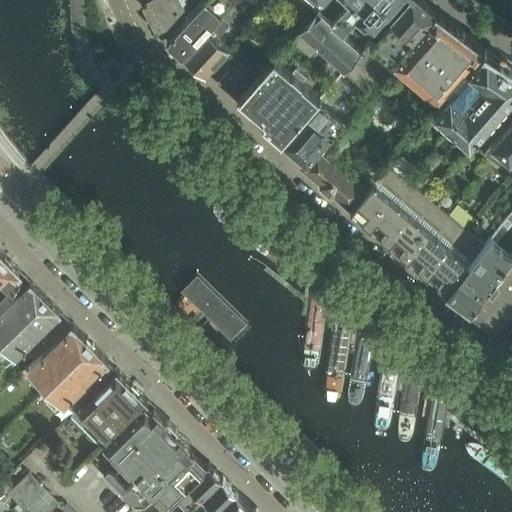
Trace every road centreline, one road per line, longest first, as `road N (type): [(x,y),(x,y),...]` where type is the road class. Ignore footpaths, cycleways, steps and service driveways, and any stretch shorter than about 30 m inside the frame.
road 1 (unclassified): [(117,0),(156,72),(206,118),(459,335),(511,358)]
road 2 (tertiary): [(0,190),(317,511)]
